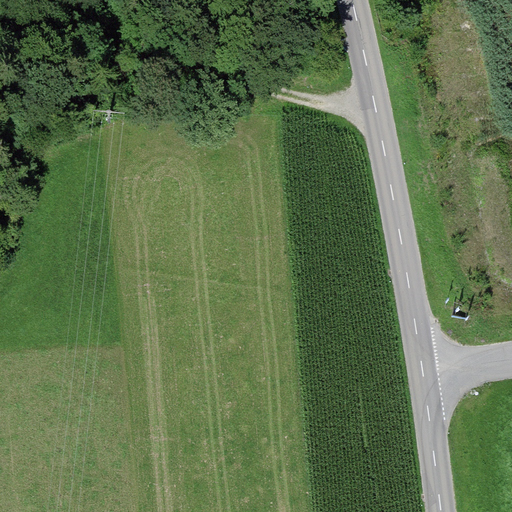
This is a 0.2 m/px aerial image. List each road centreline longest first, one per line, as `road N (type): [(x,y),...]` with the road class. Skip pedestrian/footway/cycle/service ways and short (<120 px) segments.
road 1 (tertiary): [(440,511),(382,118),(354,0)]
road 2 (track): [(382,118),(99,40),(37,32),(0,41)]
